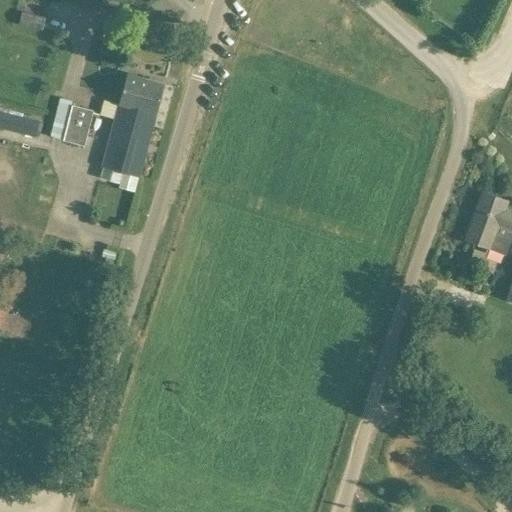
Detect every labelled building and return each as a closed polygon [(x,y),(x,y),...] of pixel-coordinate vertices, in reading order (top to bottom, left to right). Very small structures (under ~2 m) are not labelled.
[(104,32),(100,50),(111,52),(115,34),(104,32)] [(122,171),(139,175),(151,129),(152,127),(156,113),(164,83),(128,73),(120,103),(115,119),(103,165),(100,177),(119,182),(122,171)] [(72,104),(72,105),(69,120),(67,126),(88,131),(94,110),(72,104)] [(0,127),(35,136),(39,120),(0,110),(0,127)] [(85,145),(88,131),(67,126),(69,120),(57,117),(52,136),(64,139),(63,140),(85,145)] [(511,208),(507,206),(509,201),(483,191),(465,238),(506,253),(511,236),(511,208)] [(28,320),(7,312),(1,328),(22,336),(28,320)]
